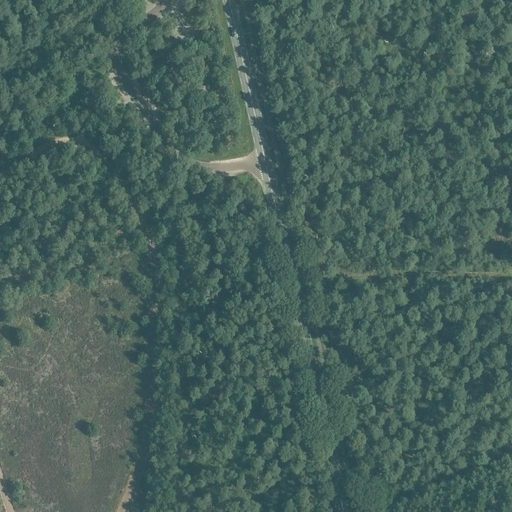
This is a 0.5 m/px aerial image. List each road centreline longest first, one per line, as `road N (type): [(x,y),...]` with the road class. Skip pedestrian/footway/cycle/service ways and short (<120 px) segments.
road 1 (primary): [(343,511),(228,0)]
road 2 (track): [(122,511),(146,436),(155,278),(145,232),(122,187),(103,158),(76,141)]
road 3 (track): [(318,277),(385,511)]
road 4 (track): [(318,277),(511,276)]
